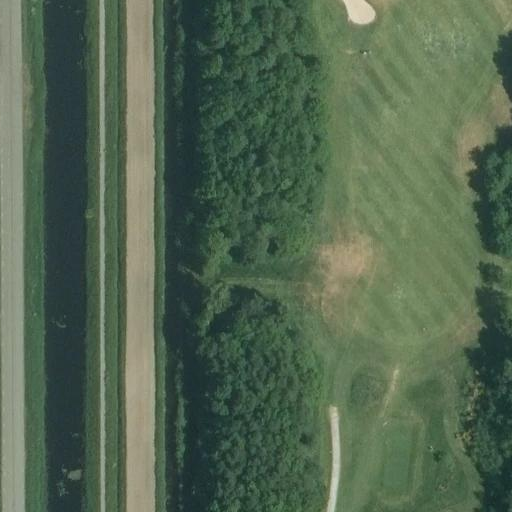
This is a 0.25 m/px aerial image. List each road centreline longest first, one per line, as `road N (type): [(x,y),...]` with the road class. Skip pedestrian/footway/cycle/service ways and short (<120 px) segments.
road 1 (track): [(141,0),(138,511)]
road 2 (unclassified): [(17,511),(19,0)]
